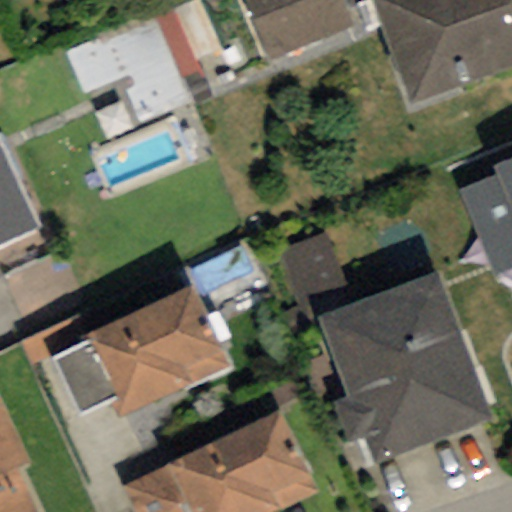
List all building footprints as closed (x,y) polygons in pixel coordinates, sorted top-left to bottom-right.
[(343,0),(243,0),(269,62),(355,27),(343,0)] [(511,0),(378,0),(371,3),(410,114),(511,77),(511,0)] [(0,150),(0,253),(39,235),(0,150)] [(493,181),(459,194),(496,283),(511,276),(511,165),(491,173),(493,181)] [(437,281),(318,324),(348,405),(335,410),(349,448),(365,442),(375,469),(490,427),(437,281)] [(86,349),(53,365),(80,423),(111,408),(118,424),(230,372),(193,292),(84,343),(86,349)] [(0,406),(0,511),(36,511),(21,477),(30,473),(0,406)] [(278,418),(123,492),(132,511),(276,511),(314,494),(278,418)]
